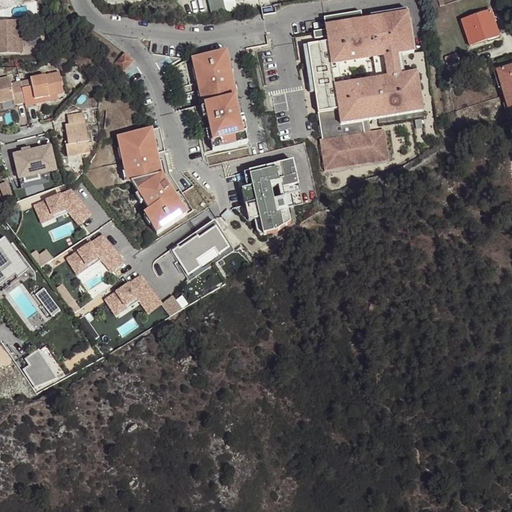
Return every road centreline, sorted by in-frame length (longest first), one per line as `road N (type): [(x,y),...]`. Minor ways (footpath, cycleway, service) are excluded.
road 1 (residential): [(220,206),(210,176),(183,161),(150,68),(96,19)]
road 2 (residential): [(96,19),(189,36),(264,23)]
